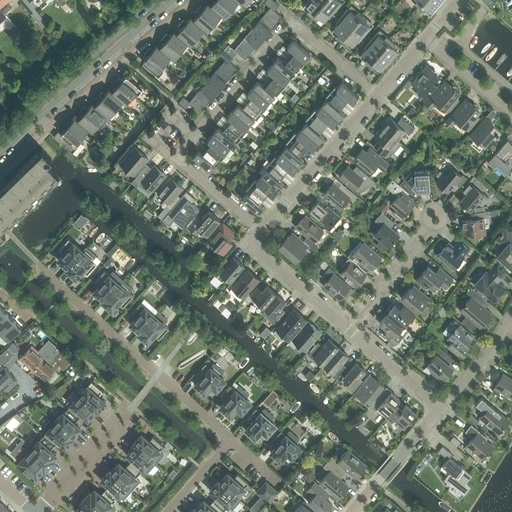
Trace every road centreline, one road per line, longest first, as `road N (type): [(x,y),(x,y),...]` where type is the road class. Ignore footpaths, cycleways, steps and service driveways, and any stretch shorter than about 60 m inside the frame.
road 1 (residential): [(261,231),(175,158),(202,125),(291,22),(379,93)]
road 2 (residential): [(44,511),(127,413),(32,511)]
road 3 (residential): [(229,439),(37,262)]
road 4 (tertiary): [(0,152),(174,0)]
road 5 (tertiary): [(159,0),(0,139)]
road 6 (residential): [(261,231),(379,93)]
road 7 (residential): [(350,329),(253,244),(261,231)]
road 8 (residential): [(350,329),(414,255),(434,217)]
road 9 (residential): [(352,511),(441,409)]
road 10 (residential): [(441,409),(350,329)]
